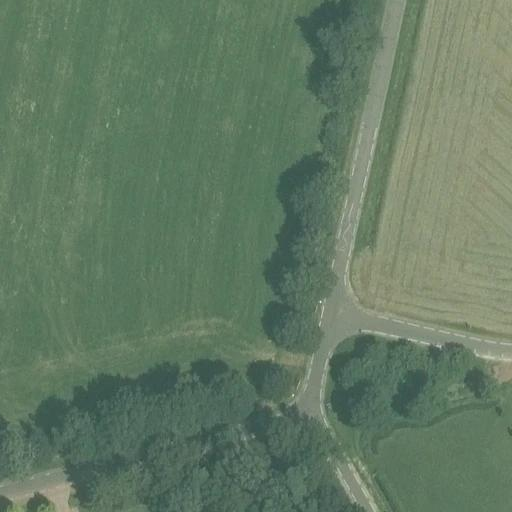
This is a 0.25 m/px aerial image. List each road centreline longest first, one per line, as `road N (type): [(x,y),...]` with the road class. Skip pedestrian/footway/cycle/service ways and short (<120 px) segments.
road 1 (tertiary): [(0,496),(317,416)]
road 2 (unclassified): [(333,315),(399,0)]
road 3 (tertiary): [(333,315),(511,354)]
